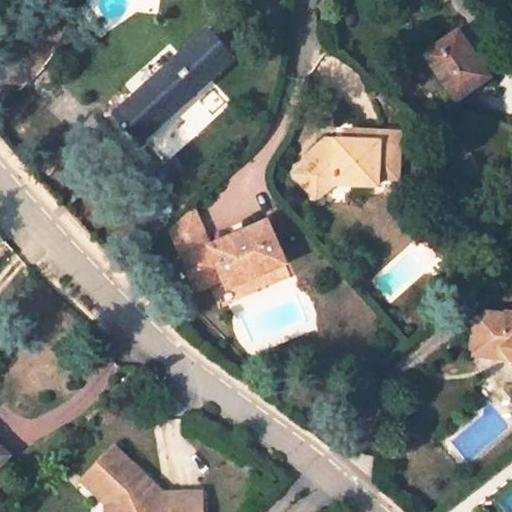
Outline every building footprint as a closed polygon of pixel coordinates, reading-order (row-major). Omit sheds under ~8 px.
[(234,58),(207,29),(115,114),(142,144),(234,58)] [(433,54),(464,100),(498,78),(467,31),(433,54)] [(350,128),(350,139),(360,140),(360,129),(350,128)] [(334,181),(378,184),(379,176),(380,157),(403,158),(404,132),(360,129),(360,140),(350,139),(340,138),(339,145),(329,144),(325,139),(305,158),(309,163),(294,176),(310,193),(323,181),(334,181)] [(403,158),(380,157),(379,176),(402,178),(403,158)] [(323,181),(310,193),(315,199),(334,181),(323,181)] [(224,289),(282,264),(264,221),(204,247),(188,211),(165,233),(185,278),(214,266),(219,275),(224,289)] [(478,256),(495,273),(510,259),(494,241),(478,256)] [(189,287),(219,275),(214,266),(185,278),(189,287)] [(511,317),(509,317),(506,320),(484,318),(475,326),(472,362),(497,365),(507,357),(511,362),(511,317)] [(104,505),(104,511),(204,511),(204,493),(162,494),(157,500),(145,488),(149,483),(112,449),(81,483),(104,505)]
